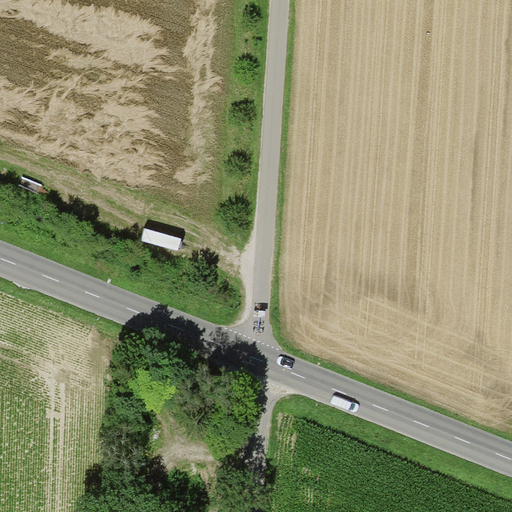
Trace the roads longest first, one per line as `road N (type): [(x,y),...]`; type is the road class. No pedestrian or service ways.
road 1 (secondary): [(511,458),(0,256)]
road 2 (track): [(264,361),(257,511)]
